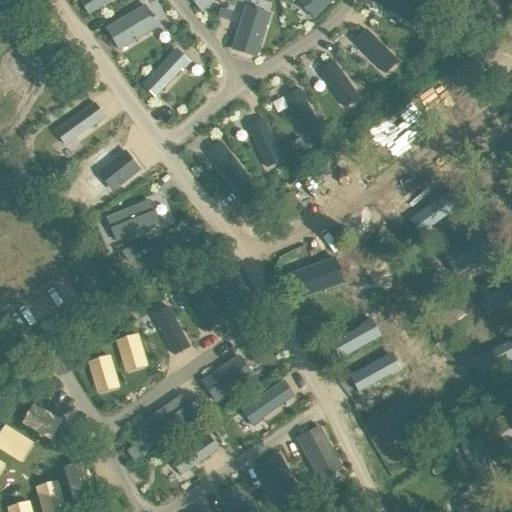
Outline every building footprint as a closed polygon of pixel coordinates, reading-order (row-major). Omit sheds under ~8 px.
[(81,0),(80,1),(89,16),(114,0),(81,0)] [(192,0),(202,12),(217,0),(192,0)] [(298,0),(297,2),(304,9),(303,10),(306,13),(307,12),(314,20),(334,0),(298,0)] [(404,0),(378,0),(377,4),(414,26),(423,11),(404,0)] [(145,7),(107,29),(120,50),(158,28),(152,19),(153,19),(151,15),(150,16),(145,7)] [(246,8),(233,50),(256,57),(270,15),(260,12),(261,11),(256,10),(255,11),(246,8)] [(221,10),(218,19),(230,23),(233,14),(221,10)] [(366,31),(354,43),(385,74),(398,62),(366,31)] [(176,51),(142,87),(155,99),(181,71),(182,72),(190,63),(182,56),(182,57),(176,51)] [(334,61),(320,72),(345,107),(359,97),(334,61)] [(300,90),(285,98),(304,137),(320,129),(300,90)] [(96,104),(57,132),(66,145),(105,117),(96,104)] [(264,120),(248,128),(267,168),(283,160),(264,120)] [(301,138),(290,144),(294,152),(305,146),(301,138)] [(221,143),(207,154),(235,188),(249,177),(221,143)] [(149,200),(107,217),(116,241),(159,224),(149,200)] [(129,247),(123,251),(130,261),(136,257),(129,247)] [(230,262),(215,270),(237,311),(252,302),(230,262)] [(198,283),(183,292),(205,332),(220,324),(198,283)] [(168,306),(153,315),(174,355),(190,347),(168,306)] [(239,354),(202,381),(217,402),(254,376),(239,354)] [(284,382),(244,410),(248,417),(247,417),(253,426),(263,419),(263,418),(294,396),(284,382)] [(181,395),(143,421),(158,442),(196,416),(181,395)] [(219,425),(213,429),(220,439),(226,435),(219,425)] [(320,427),(297,439),(318,480),(341,468),(320,427)] [(208,436),(172,460),(182,475),(218,450),(208,436)] [(477,441),(463,449),(484,483),(498,475),(477,441)] [(134,445),(127,450),(135,461),(142,456),(134,445)] [(282,454),(259,467),(280,507),(303,495),(282,454)] [(257,511),(242,483),(219,495),(228,511),(257,511)] [(471,492),(461,498),(466,507),(477,501),(471,492)]
